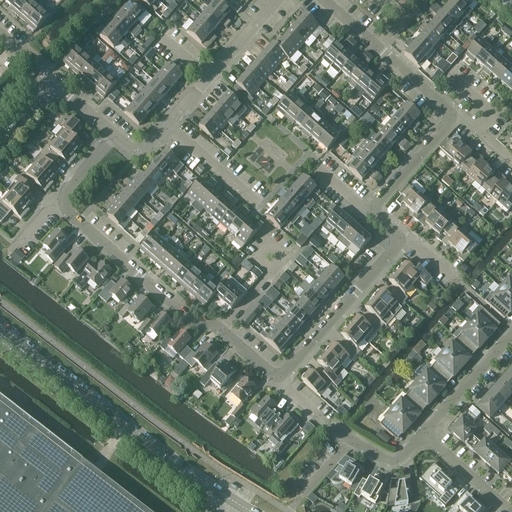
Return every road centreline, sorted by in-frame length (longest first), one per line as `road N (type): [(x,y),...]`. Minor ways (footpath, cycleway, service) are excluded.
road 1 (secondary): [(249,511),(0,326)]
road 2 (residential): [(219,330),(190,320),(60,201)]
road 3 (residential): [(276,382),(397,241)]
road 4 (residential): [(425,434),(511,333)]
